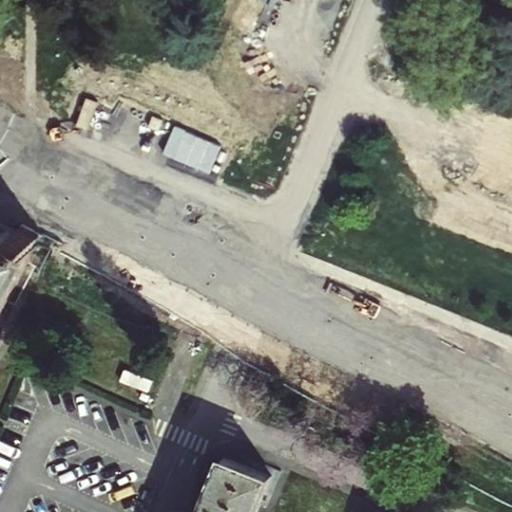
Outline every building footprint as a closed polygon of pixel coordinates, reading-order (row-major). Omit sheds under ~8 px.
[(294,110),(335,0),(267,0),(234,87),(294,110)] [(136,139),(148,143),(152,134),(139,129),(136,139)] [(156,155),(177,163),(183,149),(163,141),(156,155)] [(511,191),(450,168),(432,217),(511,246),(511,191)] [(150,268),(170,216),(119,197),(100,248),(150,268)] [(0,320),(14,293),(22,297),(34,273),(27,269),(44,236),(0,215),(0,320)] [(251,511),(268,471),(222,452),(200,505),(196,503),(193,509),(191,511),(251,511)]
